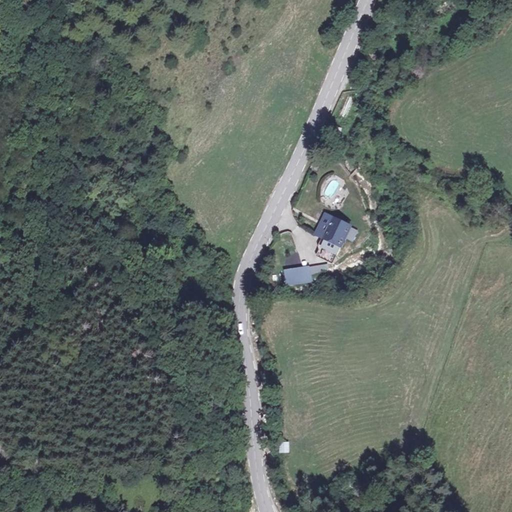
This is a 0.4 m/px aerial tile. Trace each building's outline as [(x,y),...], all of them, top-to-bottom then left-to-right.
[(374,214),(370,212),(365,219),(369,222),(374,214)] [(355,228),(340,220),(327,246),(342,253),(355,228)] [(342,253),(327,246),(323,255),(337,262),(342,253)] [(318,284),(317,267),(284,269),(285,286),(318,284)] [(292,420),(283,421),(284,430),(293,429),(292,420)]
